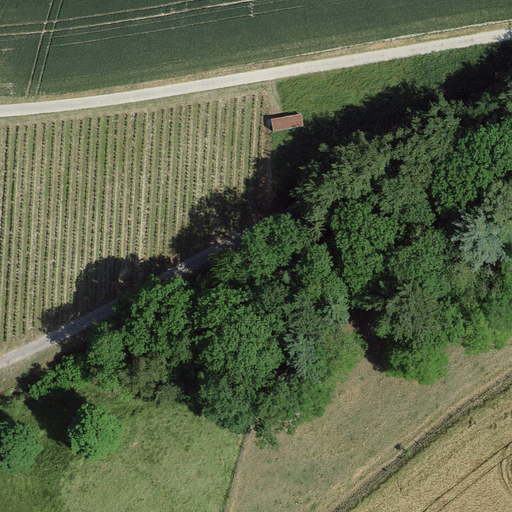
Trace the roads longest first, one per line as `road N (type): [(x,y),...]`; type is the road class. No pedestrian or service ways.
road 1 (track): [(0,362),(363,174),(511,109)]
road 2 (track): [(511,34),(89,103),(0,109)]
